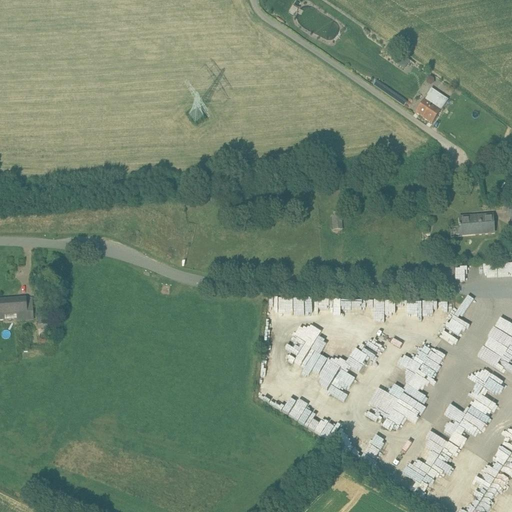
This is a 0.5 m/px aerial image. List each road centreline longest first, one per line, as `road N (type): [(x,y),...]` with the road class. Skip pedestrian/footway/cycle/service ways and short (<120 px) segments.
road 1 (unclassified): [(435,288),(199,282),(109,254),(0,244)]
road 2 (unclassified): [(464,160),(254,0)]
